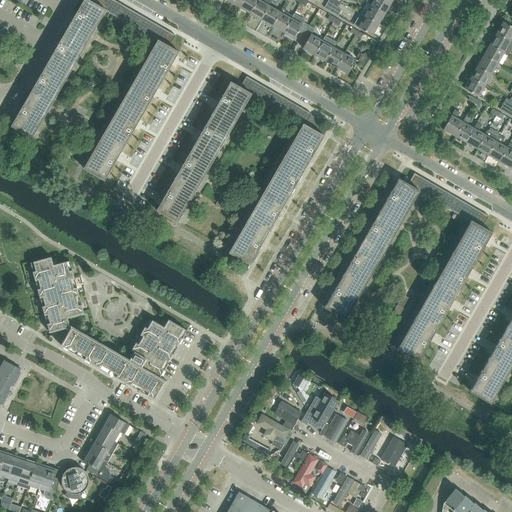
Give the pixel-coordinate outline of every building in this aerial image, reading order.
[(88,41),(105,11),(105,10),(87,0),(83,0),(67,29),(88,41)] [(113,0),(95,0),(94,4),(105,10),(105,11),(113,15),(119,3),(113,0)] [(242,0),(239,7),(250,14),(257,0),(242,0)] [(271,0),(257,0),(250,14),(261,20),(269,6),(272,0),(271,0)] [(387,0),(373,0),(371,5),(385,13),(391,2),(387,0)] [(324,8),(334,14),(337,8),(327,2),(324,8)] [(119,3),(113,15),(131,26),(138,14),(119,3)] [(371,5),(364,16),(379,24),(385,13),(371,5)] [(280,12),(269,6),(261,20),(272,26),(280,12)] [(283,33),(291,18),(280,12),(272,26),(283,33)] [(138,14),(131,26),(150,37),(156,25),(138,14)] [(379,24),(364,16),(358,27),(372,36),(379,24)] [(291,18),(283,33),(294,39),(298,33),(302,25),(291,18)] [(511,26),(503,21),(496,33),(511,41),(511,38),(511,26)] [(302,25),(298,33),(303,36),(309,26),(304,23),(302,25)] [(156,25),(150,37),(157,41),(157,40),(169,47),(176,36),(156,25)] [(303,36),(308,39),(311,34),(314,29),(309,26),(303,36)] [(69,74),(88,41),(67,29),(48,61),(69,74)] [(496,33),(490,44),(504,52),(511,41),(496,33)] [(311,34),(308,39),(303,49),(314,55),(322,41),(311,34)] [(136,76),(158,88),(178,52),(169,47),(157,40),(157,41),(136,76)] [(314,55),(325,62),(333,47),(322,41),(314,55)] [(490,44),(484,55),(498,63),(504,52),(490,44)] [(325,62),(336,68),(344,54),(333,47),(325,62)] [(344,54),(336,68),(348,74),(356,60),(344,54)] [(484,55),(477,66),(491,74),(498,63),(484,55)] [(50,107),(69,74),(48,62),(29,95),(50,107)] [(477,66),(471,77),(485,85),(491,74),(477,66)] [(158,88),(136,76),(119,106),(140,118),(158,88)] [(246,76),(240,88),(251,94),(251,95),(255,97),(256,98),(263,86),(246,76)] [(485,85),(471,77),(464,89),(478,97),(485,85)] [(230,82),(211,115),(232,127),(251,95),(251,94),(240,88),(230,82)] [(263,86),(256,98),(272,107),(279,95),(263,86)] [(32,138),(50,107),(29,95),(11,126),(32,138)] [(279,95),(272,107),(288,116),(295,104),(279,95)] [(500,109),(511,115),(511,108),(503,103),(500,109)] [(295,104),(288,116),(302,125),(303,124),(305,125),(311,115),(311,114),(295,104)] [(122,150),(140,118),(119,106),(101,138),(122,150)] [(460,112),(454,109),(451,115),(443,129),(454,136),(463,122),(457,118),(460,112)] [(80,127),(85,118),(84,118),(75,112),(70,120),(70,121),(70,122),(80,127)] [(214,158),(232,127),(211,115),(193,146),(214,158)] [(311,115),(305,125),(311,129),(317,119),(311,115)] [(471,119),(466,116),(463,122),(454,136),(465,142),(474,128),(468,125),(471,119)] [(482,125),(477,122),(474,128),(465,142),(477,149),(485,135),(478,131),(482,125)] [(283,158),(304,170),(324,136),(311,129),(305,125),(303,124),(302,125),(283,158)] [(485,135),(477,149),(488,155),(496,141),(498,137),(498,136),(488,131),(487,130),(485,135)] [(496,141),(488,155),(499,162),(507,148),(501,144),(504,138),(499,135),(498,137),(496,141)] [(104,180),(122,150),(101,138),(84,168),(104,180)] [(507,148),(499,162),(510,168),(511,165),(511,144),(510,143),(507,148)] [(196,190),(214,158),(193,146),(175,177),(196,190)] [(286,202),(304,171),(283,159),(265,190),(286,202)] [(414,173),(407,184),(419,191),(419,192),(426,196),(433,184),(414,173)] [(177,222),(196,190),(175,178),(156,210),(177,222)] [(400,224),(419,192),(419,191),(398,179),(379,212),(400,224)] [(433,184),(426,196),(444,207),(451,195),(433,184)] [(267,234),(286,202),(265,190),(247,221),(267,234)] [(451,195),(444,207),(463,218),(470,205),(451,195)] [(225,211),(226,208),(230,202),(229,202),(220,196),(217,201),(215,205),(219,208),(225,211)] [(470,205),(463,218),(470,222),(471,221),(482,228),(489,216),(470,205)] [(383,254),(400,224),(379,212),(362,242),(383,254)] [(250,264),(267,234),(247,221),(229,252),(250,264)] [(451,256),(472,267),(492,233),(482,228),(471,221),(470,222),(451,256)] [(365,285),(383,254),(362,242),(344,272),(365,285)] [(454,298),(472,267),(451,256),(433,286),(454,298)] [(30,263),(49,333),(52,331),(53,335),(50,337),(55,341),(58,344),(59,341),(62,342),(61,345),(155,399),(166,381),(160,377),(187,330),(168,320),(164,327),(150,319),(131,350),(134,352),(129,360),(71,326),(70,327),(67,318),(84,313),(69,261),(53,265),(51,257),(30,263)] [(345,319),(365,285),(344,273),(324,307),(345,319)] [(436,330),(454,298),(433,286),(415,318),(436,330)] [(399,301),(397,305),(406,310),(411,300),(403,295),(399,301)] [(397,305),(393,312),(402,317),(402,316),(406,310),(397,305)] [(436,330),(415,318),(397,349),(418,361),(436,330)] [(509,372),(511,365),(511,331),(506,328),(488,359),(509,372)] [(491,403),(509,372),(488,359),(470,391),(491,403)] [(20,369),(5,360),(0,367),(0,405),(7,392),(9,393),(19,376),(17,375),(20,369)] [(301,372),(293,385),(302,390),(310,377),(301,372)] [(109,413),(103,423),(119,432),(124,435),(130,425),(109,413)] [(301,422),(306,425),(311,417),(306,413),(301,422)] [(286,420),(282,425),(291,430),(294,425),(286,420)] [(103,423),(98,432),(114,441),(119,432),(103,423)] [(320,433),(325,436),(330,428),(325,424),(320,433)] [(98,432),(92,441),(112,452),(117,443),(114,441),(98,432)] [(245,434),(242,440),(268,455),(270,451),(247,438),(248,436),(245,434)] [(339,444),(344,447),(349,439),(344,435),(339,444)] [(275,439),(272,445),(280,450),(283,444),(275,439)] [(92,441),(87,451),(106,462),(112,452),(92,441)] [(106,462),(87,451),(81,460),(82,461),(89,465),(97,469),(98,469),(100,470),(97,476),(105,480),(104,479),(106,476),(106,474),(106,471),(105,469),(103,468),(106,462)] [(135,453),(131,451),(126,460),(129,463),(135,453)] [(297,459),(303,463),(308,454),(302,451),(297,459)] [(5,452),(0,468),(0,475),(8,479),(16,455),(5,452)] [(8,479),(18,482),(26,459),(16,455),(8,479)] [(372,463),(377,466),(380,461),(375,457),(372,463)] [(36,462),(26,459),(18,482),(28,486),(36,462)] [(28,486),(39,489),(46,466),(36,462),(28,486)] [(316,470),(322,473),(327,465),(321,462),(316,470)] [(89,465),(86,470),(97,476),(100,470),(98,469),(97,469),(89,465)] [(46,466),(39,489),(45,491),(44,495),(45,498),(53,500),(56,491),(50,489),(51,487),(54,478),(57,470),(57,469),(46,466)] [(70,468),(80,493),(83,492),(85,490),(86,488),(88,486),(88,483),(89,481),(88,478),(88,475),(87,473),(85,472),(83,470),(81,469),(80,468),(78,467),(75,467),(73,467),(70,468)] [(82,498),(80,493),(70,468),(68,469),(65,471),(64,473),(62,476),(62,480),(63,486),(64,488),(65,490),(68,492),(66,497),(69,498),(74,499),(79,499),(82,498)] [(335,481),(341,484),(346,476),(340,473),(335,481)] [(51,487),(50,489),(56,491),(57,489),(60,480),(54,478),(51,487)] [(365,487),(360,484),(357,489),(363,492),(366,487),(365,487)] [(443,504),(453,511),(464,497),(454,489),(443,504)] [(275,511),(273,510),(272,511),(239,491),(226,511),(275,511)] [(453,511),(454,511),(467,511),(473,504),(464,497),(453,511)]
